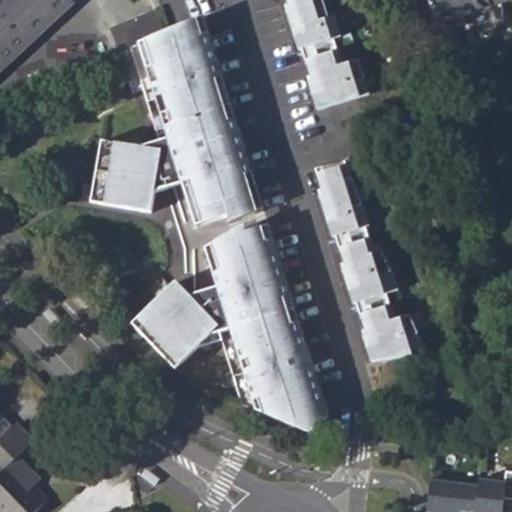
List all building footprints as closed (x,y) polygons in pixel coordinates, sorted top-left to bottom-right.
[(0,0),(0,70),(76,2),(74,0),(0,0)] [(292,40),(296,52),(300,51),(308,77),(305,79),(315,111),(368,94),(357,60),(343,65),(336,40),(343,37),(337,16),(329,19),(323,0),(285,0),(288,9),(283,10),(292,40)] [(429,0),(441,29),(467,19),(465,14),(504,0),(429,0)] [(202,15),(166,30),(174,56),(188,53),(187,48),(189,44),(208,37),(202,15)] [(187,186),(199,226),(224,218),(226,226),(227,225),(256,213),(250,194),(258,191),(235,120),(227,122),(213,78),(221,75),(208,37),(189,44),(187,48),(188,53),(174,56),(166,30),(141,40),(150,66),(142,69),(157,115),(164,113),(168,126),(161,128),(164,139),(140,147),(94,141),(87,188),(97,190),(94,207),(148,215),(151,198),(179,188),(187,186)] [(134,43),(142,69),(150,66),(141,40),(134,43)] [(213,78),(227,122),(235,120),(221,75),(213,78)] [(157,115),(161,128),(168,126),(164,113),(157,115)] [(399,288),(382,250),(380,250),(378,251),(369,227),(370,227),(372,227),(347,173),(346,174),(343,163),(315,171),(321,192),(321,193),(317,194),(331,236),(335,236),(345,267),(341,268),(352,303),(357,302),(367,334),(363,335),(371,360),(427,352),(410,313),(407,314),(400,317),(391,290),(396,289),(399,288)] [(179,188),(191,228),(199,226),(187,186),(179,188)] [(87,188),(84,205),(94,207),(97,190),(87,188)] [(250,194),(256,213),(264,210),(258,191),(250,194)] [(273,242),(268,226),(260,228),(266,244),(273,242)] [(230,329),(253,408),(259,406),(261,409),(270,413),(267,418),(305,432),(328,420),(273,242),(266,244),(260,228),(235,235),(233,228),(216,242),(221,258),(214,260),(218,272),(212,273),(217,288),(188,298),(173,283),(137,318),(148,331),(143,336),(175,369),(197,348),(210,334),(230,329)] [(205,250),(212,273),(218,272),(214,260),(221,258),(216,242),(205,250)] [(131,323),(143,336),(148,331),(137,318),(131,323)] [(253,408),(230,329),(210,334),(197,348),(221,342),(241,408),(267,418),(270,413),(261,409),(259,406),(253,408)] [(0,468),(0,509),(2,511),(29,511),(47,495),(27,474),(33,467),(19,452),(31,440),(13,421),(0,434),(0,461),(4,465),(0,468)] [(479,479),(433,474),(427,511),(511,511),(511,470),(505,470),(504,480),(480,477),(479,479)]
